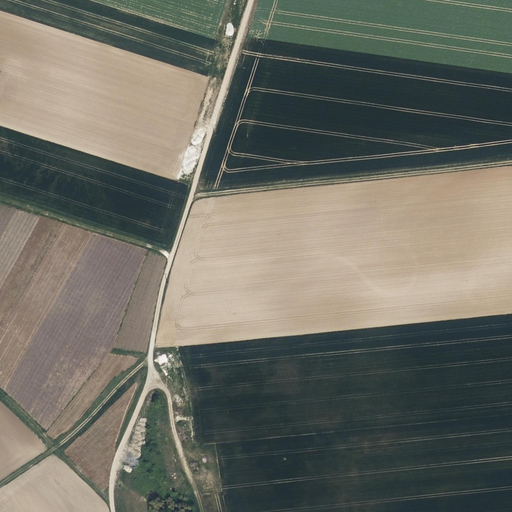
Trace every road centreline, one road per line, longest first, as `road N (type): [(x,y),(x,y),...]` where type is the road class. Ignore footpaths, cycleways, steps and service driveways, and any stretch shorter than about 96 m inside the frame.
road 1 (track): [(511,162),(192,197),(253,0)]
road 2 (track): [(192,197),(159,301),(151,362),(167,389),(202,511)]
road 3 (track): [(0,487),(151,362)]
road 4 (track): [(171,253),(0,198)]
road 5 (track): [(157,378),(116,459),(114,511)]
